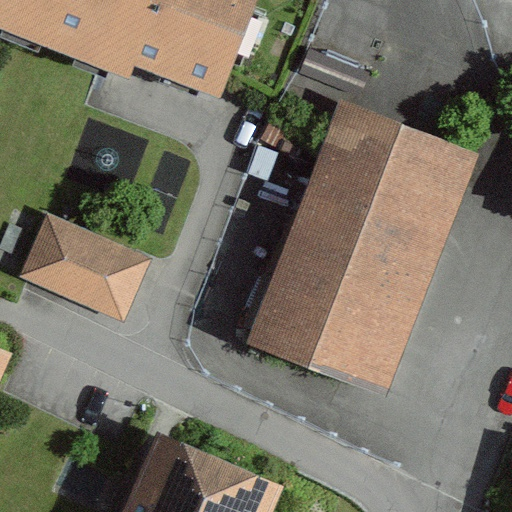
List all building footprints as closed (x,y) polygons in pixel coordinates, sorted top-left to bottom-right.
[(1,0),(0,5),(0,13),(123,61),(129,46),(214,79),(243,3),(235,0),(1,0)] [(383,35),(351,119),(444,155),(476,71),(383,35)] [(267,334),(362,371),(444,155),(351,119),(267,334)] [(29,272),(111,308),(133,257),(50,221),(29,272)] [(164,448),(135,511),(256,511),(265,492),(164,448)]
